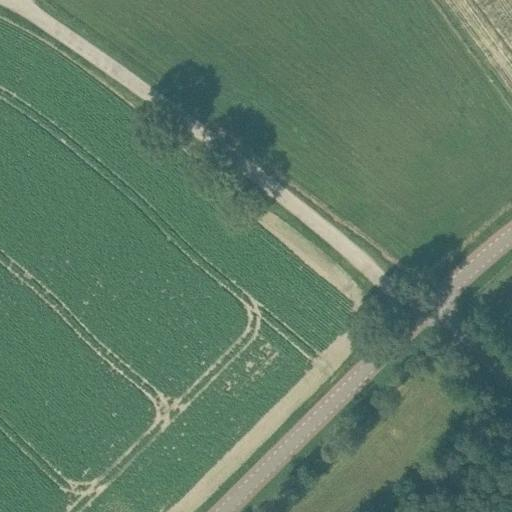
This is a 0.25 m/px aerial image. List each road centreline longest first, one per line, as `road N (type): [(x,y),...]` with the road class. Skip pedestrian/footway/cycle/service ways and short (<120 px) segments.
road 1 (track): [(418,318),(350,248),(220,143),(6,0)]
road 2 (unclassified): [(225,511),(433,303)]
